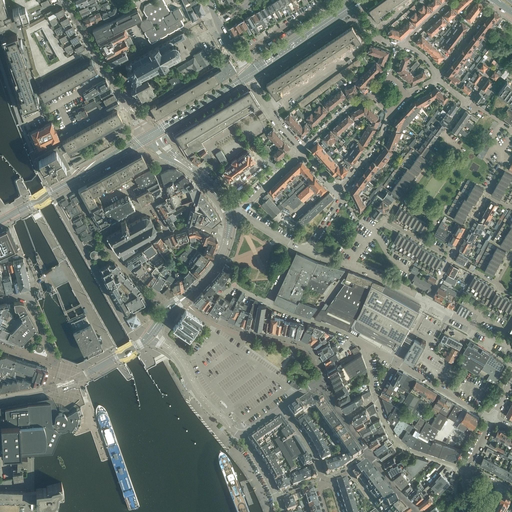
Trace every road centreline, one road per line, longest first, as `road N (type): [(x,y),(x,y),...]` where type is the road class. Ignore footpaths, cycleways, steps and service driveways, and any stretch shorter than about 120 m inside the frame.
road 1 (residential): [(466,469),(408,449),(391,434),(365,345)]
road 2 (unclassified): [(242,436),(151,334)]
road 3 (residential): [(369,454),(321,478),(281,406)]
road 4 (residential): [(376,36),(270,109)]
road 5 (residential): [(234,50),(130,109)]
